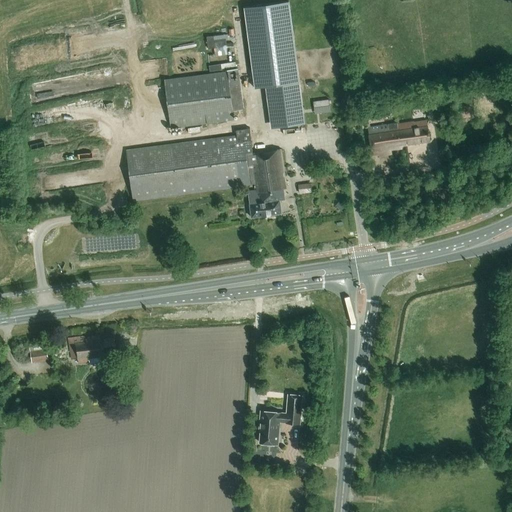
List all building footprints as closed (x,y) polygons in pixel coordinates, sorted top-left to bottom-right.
[(305,124),(286,8),(286,2),(244,7),(245,13),(255,87),(265,86),(272,129),(305,124)] [(206,35),(206,46),(227,45),(227,33),(206,35)] [(226,70),(227,72),(164,80),(171,128),(234,120),(233,110),(242,109),(237,69),(226,70)] [(449,91),(439,92),(433,93),(434,102),(441,101),(450,99),(449,91)] [(330,110),(328,98),(312,101),(314,113),(330,110)] [(364,108),(364,107),(358,107),(359,119),(365,119),(365,118),(370,117),(369,108),(364,108)] [(390,150),(395,149),(401,148),(401,145),(429,140),(426,120),(397,125),(396,124),(368,129),(372,155),(381,154),(381,156),(390,154),(390,150)] [(252,154),(249,128),(235,130),(236,136),(126,152),(133,201),(254,184),(255,190),(247,191),(251,218),(282,214),(280,201),(284,200),(283,189),(287,189),(281,150),(252,154)] [(311,192),(310,183),(298,183),(298,193),(311,192)] [(113,338),(100,340),(99,334),(90,336),(90,338),(85,339),(84,335),(67,338),(71,359),(78,358),(79,364),(88,363),(87,359),(99,357),(100,361),(107,360),(107,356),(116,354),(113,338)] [(44,349),(44,344),(29,347),(31,363),(48,361),(47,348),(44,349)] [(299,425),(302,397),(288,396),(286,414),(260,412),(258,430),(260,430),(259,443),(277,445),(279,423),(299,425)]
